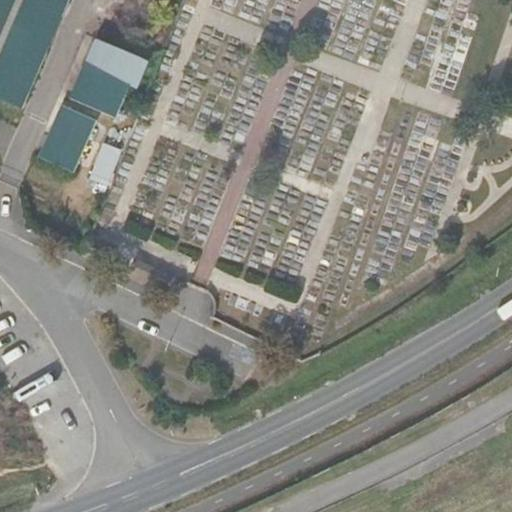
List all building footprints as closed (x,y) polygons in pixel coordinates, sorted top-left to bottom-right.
[(5,0),(0,14),(0,94),(20,104),(65,0),(5,0)] [(121,119),(147,58),(96,35),(69,96),(121,119)] [(93,122),(62,109),(42,160),(72,173),(93,122)] [(110,183),(122,148),(105,142),(92,176),(110,183)] [(92,234),(86,249),(84,254),(96,260),(108,265),(116,246),(104,241),(97,237),(92,234)] [(138,267),(133,278),(168,296),(173,284),(138,267)]
